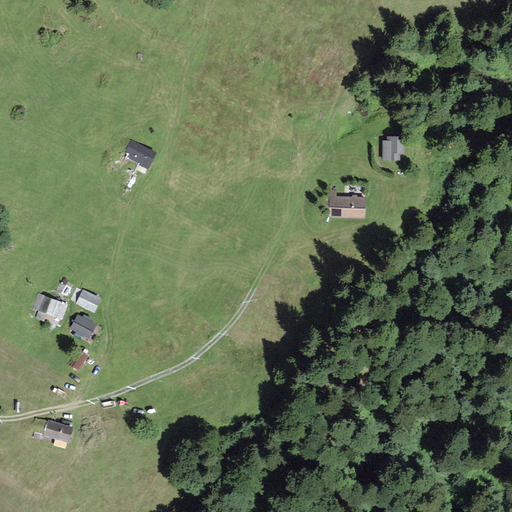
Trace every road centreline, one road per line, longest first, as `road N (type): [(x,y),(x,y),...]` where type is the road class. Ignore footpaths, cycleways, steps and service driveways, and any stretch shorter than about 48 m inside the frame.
road 1 (track): [(73,405),(108,351),(108,281),(134,198),(180,105),(211,0)]
road 2 (track): [(0,419),(102,399),(185,365),(241,310),(311,175)]
